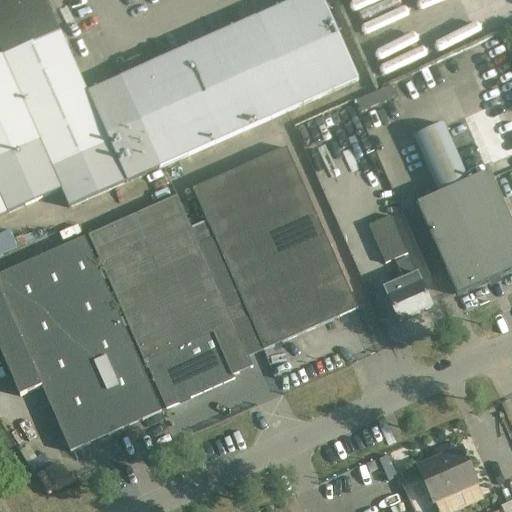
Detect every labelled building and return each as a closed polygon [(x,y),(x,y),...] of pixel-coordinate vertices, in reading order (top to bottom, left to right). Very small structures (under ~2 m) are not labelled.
[(0,0),(0,48),(41,139),(40,140),(52,168),(127,135),(105,85),(86,93),(45,0),(0,0)] [(360,81),(322,0),(298,0),(259,18),(159,63),(159,62),(119,80),(117,75),(112,72),(105,75),(103,81),(105,85),(127,135),(144,176),(159,170),(299,108),(360,81)] [(144,176),(127,135),(52,168),(40,140),(41,139),(0,48),(0,217),(6,214),(61,191),(69,209),(144,176)] [(469,113),(482,159),(511,150),(511,146),(500,105),(469,113)] [(467,183),(443,128),(414,140),(438,196),(416,205),(456,297),(511,272),(511,225),(489,173),(467,183)] [(192,192),(207,225),(262,352),(357,311),(286,150),(192,192)] [(262,352),(207,225),(191,232),(176,198),(89,237),(104,271),(103,271),(128,327),(129,326),(144,362),(146,361),(167,410),(190,400),(234,380),(233,376),(251,368),(247,358),(262,352)] [(407,256),(390,217),(368,227),(385,265),(407,256)] [(0,254),(17,248),(11,233),(0,237),(0,254)] [(125,328),(128,327),(103,271),(100,272),(86,239),(0,276),(0,350),(20,396),(42,387),(71,452),(162,412),(125,328)] [(404,282),(384,290),(399,323),(431,309),(409,258),(396,264),(404,282)] [(438,462),(418,471),(433,504),(477,485),(466,460),(468,459),(466,455),(464,456),(461,448),(437,459),(438,462)] [(503,511),(511,511),(511,503),(502,508),(503,511)]
